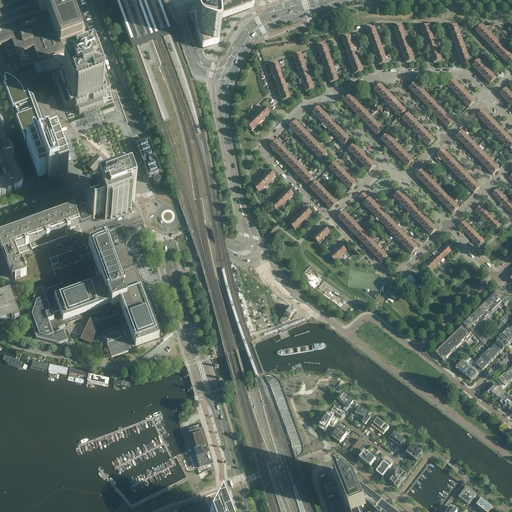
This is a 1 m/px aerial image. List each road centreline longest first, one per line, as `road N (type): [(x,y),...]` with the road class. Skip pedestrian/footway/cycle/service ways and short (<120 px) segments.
road 1 (secondary): [(164,225),(167,270),(240,511)]
road 2 (secondary): [(247,511),(172,257),(170,225)]
road 3 (residential): [(342,511),(324,467),(335,461),(403,511)]
road 4 (residential): [(290,119),(262,151),(323,214),(334,213)]
road 5 (residential): [(353,86),(337,41),(314,45),(329,96)]
